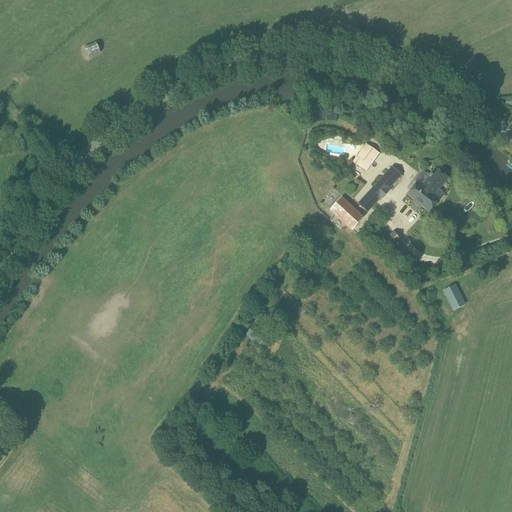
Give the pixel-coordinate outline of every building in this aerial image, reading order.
[(96,43),(83,48),(88,58),(100,53),(96,43)] [(378,155),(364,145),(352,162),(365,171),(378,155)] [(357,203),(366,213),(400,177),(391,168),(357,203)] [(448,178),(435,169),(430,174),(428,176),(429,176),(421,187),(416,183),(407,195),(429,212),(438,200),(433,197),(448,178)] [(362,219),(341,199),(330,211),(351,230),(362,219)] [(394,233),(385,240),(386,242),(382,245),(387,251),(400,240),(394,233)] [(455,285),(442,291),(452,312),(464,306),(455,285)]
